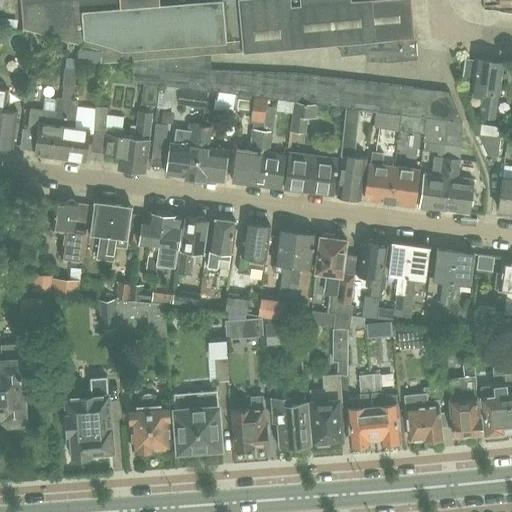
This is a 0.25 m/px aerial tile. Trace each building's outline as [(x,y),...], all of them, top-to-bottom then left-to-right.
[(21,0),(23,27),(101,48),(101,50),(100,60),(132,58),(209,51),(226,50),(226,51),(340,41),(365,39),(376,38),(388,37),(400,35),(402,58),(417,57),(415,33),(411,0),(21,0)] [(400,35),(388,37),(390,59),(402,58),(400,35)] [(388,37),(376,38),(379,58),(390,59),(388,37)] [(376,38),(365,39),(366,51),(367,58),(379,58),(376,38)] [(365,39),(340,41),(341,53),(366,51),(365,39)] [(100,60),(101,50),(80,48),(78,58),(100,60)] [(209,51),(132,58),(133,78),(147,80),(163,82),(181,85),(208,88),(211,68),(209,51)] [(490,56),(482,55),(482,57),(477,57),(473,88),(485,90),(482,114),(496,116),(504,61),(490,59),(490,56)] [(66,108),(76,110),(77,99),(73,98),(77,67),(65,66),(63,82),(64,82),(62,97),(57,96),(55,114),(43,113),(43,108),(30,106),(27,127),(37,129),(34,152),(60,155),(66,108)] [(211,68),(208,88),(219,90),(222,69),(211,68)] [(222,69),(219,90),(231,91),(233,69),(222,69)] [(233,69),(231,91),(242,93),(245,70),(233,69)] [(245,70),(242,93),(253,94),(256,70),(245,70)] [(256,70),(253,94),(265,96),(268,71),(256,70)] [(268,71),(265,96),(276,97),(280,72),(268,71)] [(280,72),(276,97),(288,99),(291,72),(280,72)] [(291,72),(288,99),(295,100),(299,100),(303,73),(299,73),(291,72)] [(303,73),(299,100),(311,102),(314,74),(303,73)] [(314,74),(311,102),(316,102),(322,103),(326,76),(314,74)] [(326,76),(322,103),(333,105),(337,77),(326,76)] [(337,77),(333,105),(345,106),(348,78),(337,77)] [(348,78),(345,106),(346,106),(356,108),(360,80),(348,78)] [(159,107),(163,82),(147,80),(143,105),(159,107)] [(360,80),(356,108),(357,108),(368,109),(371,81),(360,80)] [(371,81),(368,109),(374,110),(379,111),(383,82),(371,81)] [(383,82),(379,111),(391,112),(394,84),(383,82)] [(394,84),(391,112),(399,113),(402,113),(406,85),(394,84)] [(206,105),(208,88),(181,85),(179,101),(206,105)] [(406,85),(402,113),(413,115),(417,87),(406,85)] [(8,88),(0,86),(0,143),(12,145),(17,109),(5,108),(8,88)] [(417,87),(413,115),(425,116),(429,88),(417,87)] [(429,88),(425,116),(426,117),(436,118),(440,89),(429,88)] [(440,89),(436,118),(461,121),(450,90),(440,89)] [(257,183),(266,105),(267,98),(252,96),(250,121),(255,122),(252,148),(236,146),(231,180),(257,183)] [(311,102),(299,100),(295,100),(290,131),(302,133),(305,117),(313,118),(316,102),(311,102)] [(119,153),(117,165),(144,168),(149,136),(148,136),(152,110),(138,108),(134,134),(122,133),(123,127),(105,125),(108,105),(96,104),(92,129),(104,131),(102,150),(119,153)] [(269,150),(273,114),(274,106),(266,105),(257,183),(280,186),(284,152),(269,150)] [(354,136),(357,108),(356,108),(346,106),(340,154),(342,154),(336,193),(360,196),(365,156),(351,154),(354,136)] [(74,125),(76,110),(66,108),(60,155),(85,159),(89,127),(74,125)] [(397,129),(399,113),(391,112),(379,111),(374,110),(372,126),(385,128),(397,129)] [(413,115),(402,113),(399,113),(397,129),(424,133),(426,117),(425,116),(413,115)] [(424,133),(423,140),(425,140),(428,140),(442,142),(461,144),(461,143),(461,121),(436,118),(426,117),(424,133)] [(196,175),(202,123),(192,122),(191,129),(177,127),(175,141),(169,140),(165,171),(196,175)] [(202,123),(196,175),(224,179),(228,147),(208,145),(211,125),(202,123)] [(483,133),(500,136),(501,128),(485,125),(483,133)] [(500,136),(483,133),(478,133),(487,153),(498,155),(500,136)] [(420,204),(420,205),(444,207),(450,156),(459,157),(461,144),(442,142),(440,153),(440,157),(434,156),(432,172),(424,171),(420,204)] [(388,200),(393,165),(380,163),(382,151),(372,150),(371,162),(369,161),(364,197),(388,200)] [(312,156),(304,155),(288,153),(284,186),(308,190),(312,156)] [(336,159),(320,157),(312,156),(308,190),(332,193),(336,159)] [(450,156),(444,207),(469,210),(470,207),(472,183),(473,177),(457,175),(459,158),(459,157),(450,156)] [(418,168),(403,166),(393,165),(388,200),(413,203),(418,168)] [(511,216),(511,176),(502,176),(498,208),(510,210),(509,216),(511,216)] [(90,202),(77,201),(75,200),(73,198),(69,198),(67,199),(57,198),(53,228),(66,229),(62,257),(83,259),(87,228),(74,226),(75,219),(88,221),(90,202)] [(105,259),(113,203),(94,200),(90,230),(100,231),(96,258),(105,259)] [(125,245),(127,235),(131,205),(113,203),(105,259),(113,260),(115,244),(125,245)] [(154,277),(162,209),(154,208),(152,211),(148,210),(147,216),(143,216),(139,243),(150,244),(146,276),(154,277)] [(174,268),(177,248),(181,221),(176,221),(176,214),(173,213),(171,210),(162,209),(154,277),(154,279),(162,280),(163,266),(174,268)] [(196,216),(185,215),(178,270),(190,272),(193,248),(202,249),(207,218),(204,218),(203,215),(197,214),(196,216)] [(206,265),(217,267),(218,260),(230,262),(231,250),(235,219),(213,216),(206,265)] [(269,224),(244,221),(237,270),(249,272),(250,266),(263,268),(269,224)] [(286,299),(289,281),(297,230),(289,229),(288,227),(283,226),(281,228),(280,228),(278,227),(274,260),(275,260),(274,269),(282,270),(282,273),(278,298),(260,296),(257,315),(283,318),(286,299)] [(297,230),(289,281),(298,282),(300,263),(310,265),(315,233),(312,232),(311,230),(305,229),(304,231),(297,230)] [(346,326),(350,299),(353,273),(341,271),(345,237),(334,236),(334,233),(323,232),(322,234),(319,234),(315,269),(327,270),(324,291),(329,292),(327,311),(334,312),(333,324),(346,326)] [(377,316),(382,275),(386,242),(374,240),(372,238),(368,237),(365,239),(361,239),(357,271),(369,273),(367,284),(371,284),(370,296),(364,296),(362,315),(377,316)] [(401,318),(411,243),(392,241),(387,270),(397,271),(391,318),(401,318)] [(409,319),(412,294),(415,274),(425,275),(429,246),(411,243),(401,318),(409,319)] [(446,321),(455,249),(437,247),(432,277),(443,278),(437,321),(446,321)] [(462,309),(457,300),(460,280),(470,282),(474,252),(455,249),(446,321),(470,323),(472,310),(462,309)] [(478,255),(476,270),(492,272),(494,257),(478,255)] [(511,325),(511,259),(503,258),(501,272),(497,272),(495,287),(499,287),(499,288),(509,289),(506,309),(475,305),(473,320),(511,325)] [(33,275),(32,290),(51,291),(51,277),(33,275)] [(80,279),(51,277),(52,291),(78,293),(80,279)] [(102,280),(90,279),(88,294),(100,295),(102,280)] [(105,296),(117,297),(129,298),(131,281),(106,279),(105,296)] [(151,300),(152,292),(142,291),(143,286),(134,285),(133,298),(151,300)] [(171,290),(153,288),(151,300),(165,301),(169,301),(171,290)] [(198,308),(199,295),(174,291),(173,305),(198,308)] [(46,293),(32,294),(34,322),(48,321),(47,310),(46,293)] [(209,309),(211,296),(199,295),(198,308),(209,309)] [(224,302),(223,311),(247,314),(249,298),(225,295),(224,302)] [(119,326),(117,297),(105,296),(101,296),(102,327),(119,326)] [(133,298),(129,298),(117,297),(119,326),(120,340),(167,337),(165,301),(151,300),(133,298)] [(286,299),(283,318),(308,321),(310,302),(286,299)] [(245,337),(244,320),(225,322),(226,339),(245,337)] [(267,341),(283,340),(281,322),(266,323),(267,341)] [(500,327),(493,328),(494,334),(498,337),(498,343),(502,342),(500,327)] [(412,347),(410,332),(399,333),(400,348),(412,347)] [(511,338),(502,340),(504,356),(504,357),(511,355),(511,338)] [(214,354),(216,384),(229,383),(226,339),(208,340),(209,354),(214,354)] [(21,341),(1,342),(2,356),(0,356),(0,412),(4,412),(4,415),(9,420),(22,419),(25,416),(24,401),(25,400),(26,398),(26,396),(26,395),(26,393),(25,392),(25,390),(24,389),(21,341)] [(472,347),(463,348),(465,361),(474,360),(472,347)] [(71,372),(70,352),(59,353),(60,373),(71,372)] [(341,398),(340,390),(348,389),(348,373),(348,358),(330,374),(324,375),(325,388),(310,389),(314,439),(315,439),(316,444),(330,443),(330,437),(341,437),(338,398),(341,398)] [(479,413),(474,364),(464,365),(465,376),(450,378),(452,397),(451,397),(452,409),(439,410),(441,425),(453,424),(454,433),(455,433),(455,434),(457,433),(459,437),(467,436),(468,432),(469,432),(481,430),(479,413)] [(289,379),(286,380),(285,371),(274,372),(276,391),(280,390),(281,396),(272,397),(274,417),(278,416),(280,441),(295,440),(298,443),(305,443),(307,439),(310,439),(307,401),(290,402),(289,379)] [(369,373),(374,441),(386,439),(388,443),(393,442),(395,439),(399,438),(395,394),(382,395),(379,372),(369,373)] [(495,385),(482,387),(483,394),(486,431),(489,430),(492,433),(496,432),(498,429),(503,429),(503,427),(511,426),(505,372),(494,373),(495,385)] [(364,441),(374,441),(369,373),(358,374),(360,398),(347,399),(351,443),(355,442),(357,446),(362,445),(364,441)] [(107,375),(91,376),(93,395),(67,396),(71,451),(73,451),(73,452),(76,451),(82,455),(87,451),(91,450),(97,449),(103,453),(108,449),(113,448),(107,375)] [(438,398),(436,385),(423,386),(424,393),(405,395),(410,438),(428,436),(430,439),(435,439),(437,435),(442,434),(441,425),(439,410),(438,398)] [(267,442),(263,392),(250,393),(251,406),(233,407),(235,445),(238,445),(240,448),(245,448),(246,444),(267,442)] [(221,446),(218,404),(217,393),(175,395),(179,449),(181,449),(183,453),(193,452),(196,448),(221,446)] [(155,395),(142,396),(143,406),(130,407),(131,421),(133,421),(135,447),(136,447),(136,448),(138,448),(142,451),(149,451),(151,447),(152,447),(152,445),(169,444),(168,419),(169,418),(168,404),(156,405),(155,395)]
